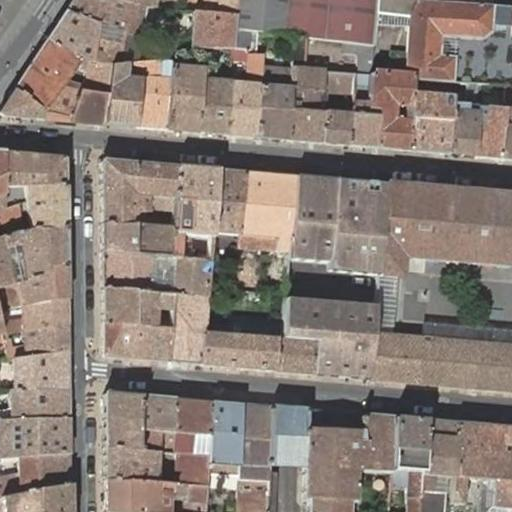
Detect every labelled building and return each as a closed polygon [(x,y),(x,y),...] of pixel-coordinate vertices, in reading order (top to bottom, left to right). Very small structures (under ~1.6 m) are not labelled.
[(96,25),(138,37),(144,7),(109,0),(72,0),(64,12),(67,14),(96,25)] [(109,0),(144,7),(152,8),(153,0),(109,0)] [(193,12),(235,16),(236,0),(168,0),(168,10),(193,12)] [(236,0),(235,16),(234,29),(251,31),(293,35),(306,37),(346,42),(373,45),(374,25),(376,0),(236,0)] [(416,2),(416,0),(376,0),(374,25),(407,27),(405,54),(390,52),(387,73),(372,72),(371,76),(370,76),(368,76),(367,110),(377,112),(374,149),(407,152),(410,92),(411,80),(452,83),(477,84),(498,85),(504,86),(511,85),(511,36),(509,36),(511,7),(491,6),(443,3),(416,2)] [(118,68),(133,65),(138,37),(96,25),(67,14),(64,12),(46,39),(79,62),(108,64),(108,68),(118,66),(118,68)] [(203,49),(233,48),(234,29),(235,16),(193,12),(190,48),(203,49)] [(233,48),(249,50),(251,31),(234,29),(233,48)] [(286,142),(321,144),(323,113),(315,112),(316,93),(352,95),(353,75),(304,71),(306,37),(293,35),(291,70),(286,142)] [(81,92),(106,96),(108,68),(108,64),(79,62),(46,39),(12,91),(44,114),(56,117),(54,122),(68,123),(75,91),(61,87),(71,73),(83,76),(81,92)] [(149,50),(162,53),(164,48),(165,43),(151,40),(149,50)] [(359,54),(358,75),(368,76),(370,76),(373,45),(346,42),(345,52),(359,54)] [(249,50),(233,48),(231,62),(247,63),(248,54),(249,50)] [(161,61),(170,62),(171,54),(162,53),(161,61)] [(224,136),(255,139),(261,68),(261,67),(262,55),(248,54),(247,63),(246,84),(229,83),(224,136)] [(155,62),(153,79),(169,80),(170,70),(170,62),(161,61),(155,62)] [(133,129),(164,131),(169,80),(153,79),(155,62),(137,65),(133,129)] [(103,126),(133,129),(137,65),(133,65),(118,68),(118,66),(108,68),(106,96),(103,126)] [(261,68),(255,139),(286,142),(291,70),(261,68)] [(164,131),(195,134),(200,81),(201,72),(170,70),(169,80),(164,131)] [(195,134),(224,136),(229,83),(219,83),(220,74),(208,73),(207,81),(200,81),(195,134)] [(347,147),(374,149),(377,112),(367,110),(368,76),(358,75),(353,75),(352,95),(351,116),(347,147)] [(477,84),(452,83),(451,96),(450,105),(465,107),(465,108),(476,108),(477,84)] [(41,121),(54,122),(56,117),(44,114),(12,91),(0,108),(0,116),(0,117),(41,121)] [(68,123),(103,126),(106,96),(81,92),(75,91),(68,123)] [(407,152),(446,156),(450,105),(451,96),(410,92),(407,152)] [(446,156),(472,158),(476,108),(465,108),(465,107),(450,105),(446,156)] [(499,160),(511,160),(511,105),(511,110),(503,110),(499,160)] [(472,158),(499,160),(503,110),(476,108),(472,158)] [(321,144),(347,147),(351,116),(323,113),(321,144)] [(0,226),(2,226),(16,222),(17,207),(3,207),(3,186),(2,186),(2,152),(0,152),(0,226)] [(26,187),(64,187),(63,159),(62,158),(61,158),(2,152),(2,186),(3,186),(26,187)] [(99,163),(100,193),(145,197),(155,198),(174,201),(176,167),(102,161),(101,161),(100,161),(100,162),(99,162),(99,163)] [(215,171),(176,167),(174,201),(173,211),(172,229),(210,233),(215,171)] [(245,173),(215,171),(210,233),(239,235),(245,173)] [(239,235),(237,249),(288,254),(295,177),(245,173),(239,235)] [(384,185),(295,177),(288,254),(287,261),(327,264),(326,272),(377,276),(384,185)] [(511,196),(384,185),(377,276),(387,276),(399,278),(401,258),(511,266),(511,345),(422,337),(420,361),(397,359),(370,356),(368,381),(511,392),(511,196)] [(26,230),(64,228),(64,187),(26,187),(26,203),(26,230)] [(145,197),(100,193),(100,225),(146,229),(145,197)] [(173,211),(174,201),(155,198),(156,209),(173,211)] [(65,270),(64,228),(26,230),(20,232),(16,222),(2,226),(0,226),(0,288),(16,284),(32,278),(33,276),(65,270)] [(146,229),(100,225),(100,252),(147,257),(154,257),(171,259),(172,231),(146,229)] [(147,257),(100,252),(101,289),(165,295),(170,295),(173,296),(205,298),(208,263),(171,259),(154,257),(147,257)] [(65,300),(65,270),(33,276),(32,278),(16,284),(21,307),(65,300)] [(387,276),(377,276),(375,307),(372,334),(370,356),(397,359),(420,361),(422,337),(382,335),(383,323),(381,323),(385,287),(386,287),(387,276)] [(165,295),(101,289),(101,324),(169,329),(170,327),(153,326),(155,308),(171,309),(172,301),(173,296),(170,295),(165,295)] [(203,324),(205,298),(173,296),(172,301),(171,309),(170,327),(169,329),(167,363),(198,366),(202,333),(203,324)] [(66,326),(65,300),(21,307),(22,319),(17,320),(17,322),(0,324),(0,329),(1,333),(23,331),(66,326)] [(323,302),(284,300),(282,322),(280,339),(314,343),(313,376),(339,378),(368,381),(370,356),(372,334),(375,307),(347,305),(323,302)] [(282,322),(225,317),(224,325),(203,324),(202,333),(280,339),(282,322)] [(511,330),(423,323),(422,337),(511,345),(511,330)] [(169,329),(101,324),(101,356),(102,356),(102,357),(103,358),(104,358),(167,363),(169,329)] [(66,352),(66,326),(23,331),(25,348),(10,349),(11,352),(6,354),(6,355),(8,362),(11,361),(12,361),(66,352)] [(198,366),(313,376),(314,343),(280,339),(202,333),(198,366)] [(66,391),(66,352),(12,361),(11,361),(12,392),(66,391)] [(12,392),(8,392),(9,412),(0,411),(0,421),(67,420),(66,391),(12,392)] [(102,395),(103,449),(138,451),(138,430),(138,396),(104,393),(103,394),(102,395)] [(138,430),(138,451),(156,452),(173,452),(173,432),(175,399),(138,396),(138,430)] [(208,402),(175,399),(173,432),(173,452),(176,453),(206,454),(208,402)] [(239,404),(208,402),(206,454),(206,486),(236,488),(236,479),(236,466),(239,404)] [(270,407),(239,404),(236,466),(236,479),(236,488),(234,511),(266,511),(267,482),(268,466),(270,407)] [(347,511),(348,503),(353,503),(354,470),(358,470),(358,472),(390,473),(390,469),(393,417),(288,408),(270,407),(268,466),(286,468),(301,469),(300,503),(306,503),(305,511),(347,511)] [(420,511),(424,420),(393,417),(390,469),(407,471),(406,486),(405,503),(406,503),(406,511),(420,511)] [(67,420),(0,421),(0,459),(18,459),(67,455),(67,420)] [(455,423),(424,420),(420,511),(441,511),(444,478),(451,478),(455,423)] [(451,478),(450,504),(463,504),(464,480),(481,481),(486,425),(455,423),(451,478)] [(511,480),(511,427),(486,425),(481,481),(487,481),(486,489),(493,490),(492,495),(491,507),(503,508),(502,511),(508,511),(510,497),(511,480)] [(138,451),(103,449),(103,480),(174,485),(205,487),(206,454),(176,453),(175,478),(155,477),(156,452),(138,451)] [(18,476),(0,478),(0,498),(67,485),(67,455),(18,459),(18,476)] [(407,471),(390,469),(390,473),(389,485),(406,486),(407,471)] [(174,485),(103,480),(103,511),(164,511),(165,494),(184,496),(183,510),(183,511),(203,511),(204,500),(205,487),(174,485)] [(0,511),(67,511),(67,485),(0,498),(0,511)]
